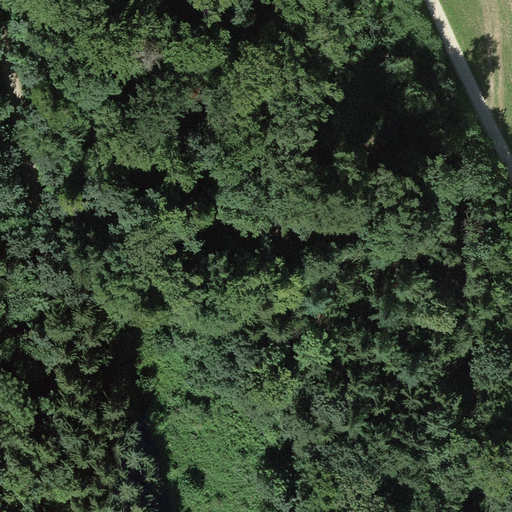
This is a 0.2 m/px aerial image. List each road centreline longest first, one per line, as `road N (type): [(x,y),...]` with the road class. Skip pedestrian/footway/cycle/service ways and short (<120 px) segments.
road 1 (track): [(0,36),(32,175),(75,511)]
road 2 (track): [(456,54),(470,511)]
road 3 (track): [(432,0),(511,164)]
